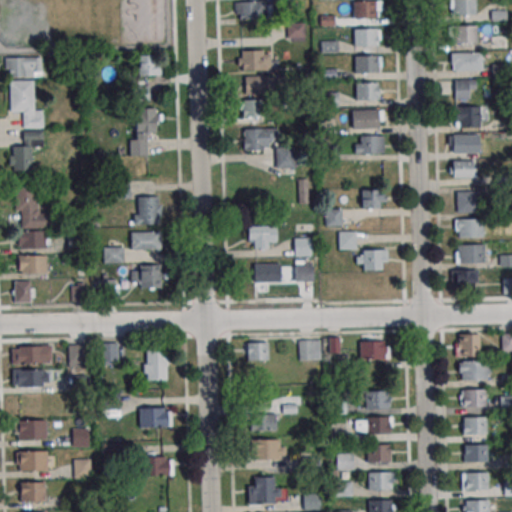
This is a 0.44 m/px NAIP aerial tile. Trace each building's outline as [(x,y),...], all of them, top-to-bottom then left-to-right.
[(239,1),(264,0),(264,19),(240,19),(239,1)] [(351,1),(374,0),(375,18),(351,18),(351,1)] [(451,0),(474,0),(474,14),(451,15),(451,0)] [(286,40),(304,40),(304,22),(286,22),(286,40)] [(452,25),(475,25),(475,42),(452,43),(452,25)] [(352,28),(375,28),(375,46),(352,46),(352,28)] [(240,51),(264,50),(265,69),(240,70),(240,51)] [(482,52),(450,52),(450,71),(482,71),(482,52)] [(138,75),(159,75),(159,54),(138,54),(138,75)] [(353,55),(376,55),(376,73),(353,73),(353,55)] [(41,77),(41,56),(5,56),(5,77),(41,77)] [(243,76),(267,75),(268,93),(244,94),(243,76)] [(474,99),(474,79),(454,79),(454,99),(474,99)] [(43,127),(43,108),(33,108),(33,80),(9,80),(9,111),(22,111),(22,127),(43,127)] [(354,82),(377,82),(377,100),(354,100),(354,82)] [(263,99),(241,99),(241,117),(263,117),(263,99)] [(454,127),(479,127),(479,106),(454,106),(454,127)] [(156,133),(156,107),(132,107),(132,156),(146,156),(146,133),(156,133)] [(354,110),(377,110),(377,127),(354,127),(354,110)] [(242,129),(242,150),(269,150),(269,129),(242,129)] [(451,134),(477,134),(477,151),(451,152),(451,134)] [(359,136),(382,135),(382,153),(359,153),(359,136)] [(31,146),(8,146),(8,171),(31,171),(31,146)] [(294,168),(294,147),(275,147),(275,168),(294,168)] [(475,160),(448,160),(448,178),(475,178),(475,160)] [(307,178),(297,178),(297,203),(307,203),(307,178)] [(14,181),(14,211),(18,211),(18,227),(55,227),(55,212),(36,212),(36,181),(14,181)] [(361,209),(384,209),(384,189),(361,189),(361,209)] [(455,191),(478,191),(479,209),(455,209),(455,191)] [(134,224),(159,224),(159,196),(134,196),(134,224)] [(340,226),(340,209),(324,209),(324,226),(340,226)] [(458,219),(481,219),(481,236),(458,237),(458,219)] [(275,225),(247,225),(247,248),(275,248),(275,225)] [(46,231),(17,231),(17,248),(46,248),(46,231)] [(131,231),(131,249),(160,249),(160,231),(131,231)] [(355,231),(337,231),(337,248),(355,248),(355,231)] [(62,251),(76,250),(75,235),(61,236),(62,251)] [(308,248),(307,238),(300,239),(301,249),(308,248)] [(459,245),(482,244),(482,262),(459,262),(459,245)] [(102,263),(122,263),(122,246),(102,246),(102,263)] [(386,269),(386,250),(356,250),(356,269),(386,269)] [(46,255),(16,255),(16,273),(46,273),(46,255)] [(280,283),(280,263),(253,264),(253,283),(280,283)] [(161,288),(161,264),(131,264),(131,288),(161,288)] [(313,281),(313,268),(295,268),(295,281),(313,281)] [(477,269),(450,269),(450,288),(477,288),(477,269)] [(340,296),(340,277),(326,277),(326,296),(340,296)] [(114,279),(96,279),(96,294),(114,294),(114,279)] [(33,281),(14,281),(14,302),(33,302),(33,281)] [(84,300),(84,285),(71,285),(71,300),(84,300)] [(501,350),(511,349),(511,332),(501,333),(501,350)] [(455,334),(455,356),(478,356),(478,334),(455,334)] [(298,339),(298,360),(319,360),(319,339),(298,339)] [(267,341),(243,341),(243,360),(267,360),(267,341)] [(338,341),(330,341),(330,352),(338,352),(338,341)] [(359,359),(387,359),(387,341),(359,341),(359,359)] [(118,362),(118,342),(102,342),(102,362),(118,362)] [(68,367),(88,367),(88,343),(68,343),(68,367)] [(11,364),(50,364),(50,345),(11,345),(11,364)] [(167,349),(144,349),(144,380),(167,380),(167,349)] [(459,362),(482,361),(482,378),(460,379),(459,362)] [(47,387),(47,369),(11,369),(11,387),(47,387)] [(461,389),(483,389),(484,406),(461,407),(461,389)] [(390,391),(365,391),(365,408),(390,408),(390,391)] [(511,412),(511,395),(499,396),(499,412),(511,412)] [(171,427),(171,408),(138,408),(138,427),(171,427)] [(275,431),(275,414),(250,414),(250,431),(275,431)] [(364,417),(387,416),(387,433),(365,434),(364,417)] [(462,417),(484,417),(485,434),(462,435),(462,417)] [(46,439),(46,420),(15,420),(15,439),(46,439)] [(88,446),(88,428),(71,428),(71,446),(88,446)] [(284,459),(284,439),(250,439),(250,459),(284,459)] [(365,445),(387,444),(388,461),(365,462),(365,445)] [(463,445),(485,444),(486,461),(463,462),(463,445)] [(47,470),(47,451),(15,451),(15,470),(47,470)] [(173,476),(173,455),(144,455),(144,476),(173,476)] [(74,478),(90,478),(90,458),(74,458),(74,478)] [(366,472),(389,471),(389,489),(367,489),(366,472)] [(463,472),(486,472),(486,489),(464,490),(463,472)] [(277,477),(247,477),(247,504),(277,504),(277,477)] [(19,482),(19,502),(44,502),(44,482),(19,482)] [(351,496),(351,482),(335,482),(335,496),(351,496)] [(511,483),(501,484),(501,495),(511,494),(511,483)] [(320,510),(320,493),(302,493),(302,510),(320,510)] [(367,511),(367,500),(390,499),(390,511),(367,511)] [(464,511),(464,500),(487,500),(487,511),(464,511)]
